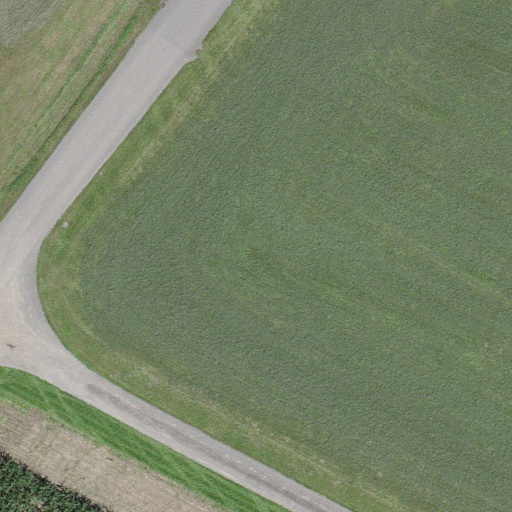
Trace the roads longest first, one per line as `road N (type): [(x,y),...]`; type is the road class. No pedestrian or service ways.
road 1 (residential): [(0,331),(22,352),(328,511)]
road 2 (residential): [(0,279),(29,224),(204,0)]
